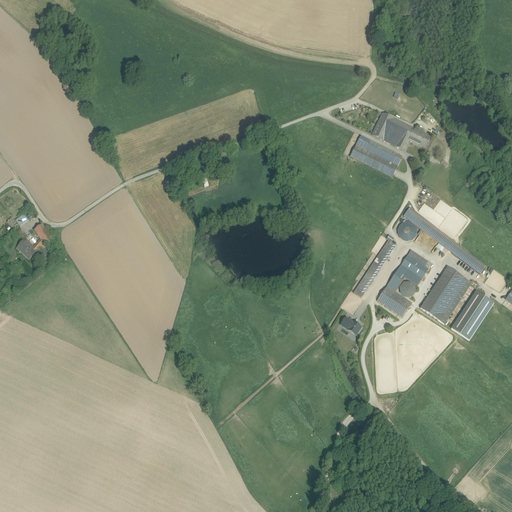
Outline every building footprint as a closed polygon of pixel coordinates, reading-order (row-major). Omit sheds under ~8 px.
[(383,141),(393,120),(383,115),(373,136),(383,141)] [(409,141),(415,131),(393,120),(383,141),(404,152),(409,141)] [(430,138),(415,131),(409,141),(424,149),(430,138)] [(361,137),(350,158),(392,178),(403,158),(361,137)] [(487,267),(410,209),(404,217),(482,276),(487,267)] [(25,215),(16,220),(20,227),(28,221),(25,215)] [(402,225),(399,228),(398,232),(399,236),(403,239),(407,240),(411,239),(414,236),(415,232),(414,227),(411,224),(406,223),(402,225)] [(41,239),(44,244),(52,238),(43,225),(35,231),(41,239)] [(34,247),(37,251),(44,244),(41,239),(34,247)] [(24,254),(32,246),(26,240),(18,248),(24,254)] [(354,294),(362,300),(397,247),(389,241),(354,294)] [(46,247),(44,244),(37,251),(40,253),(46,247)] [(32,246),(24,254),(29,260),(37,251),(34,247),(32,246)] [(433,265),(411,251),(378,304),(401,318),(411,303),(396,294),(405,279),(418,287),(433,265)] [(472,284),(448,268),(421,310),(445,326),(472,284)] [(410,283),(404,283),(400,288),(401,295),(406,299),(413,298),(417,293),(416,287),(410,283)] [(496,305),(477,292),(451,330),(471,343),(496,305)] [(353,323),(346,319),(341,326),(348,331),(347,331),(356,337),(361,329),(353,323)]
